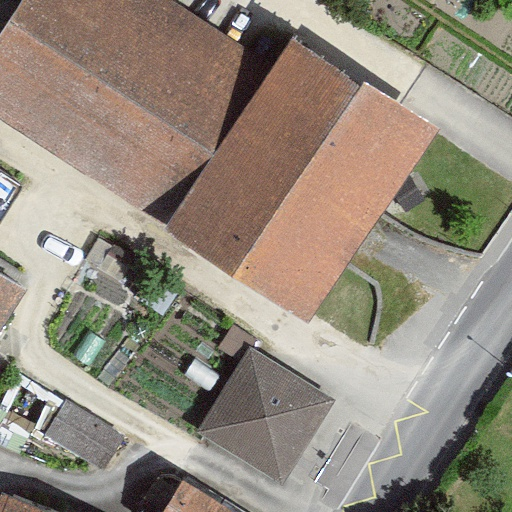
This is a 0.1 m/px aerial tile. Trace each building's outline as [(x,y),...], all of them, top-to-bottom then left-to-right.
[(0,118),(144,215),(245,56),(158,0),(7,0),(0,11),(0,118)] [(412,122),(268,21),(245,56),(144,215),(285,309),(412,122)] [(0,285),(9,271),(0,265),(0,285)] [(328,402),(241,343),(191,420),(273,478),(328,402)] [(230,511),(159,471),(135,511),(230,511)] [(50,511),(0,493),(0,511),(50,511)]
